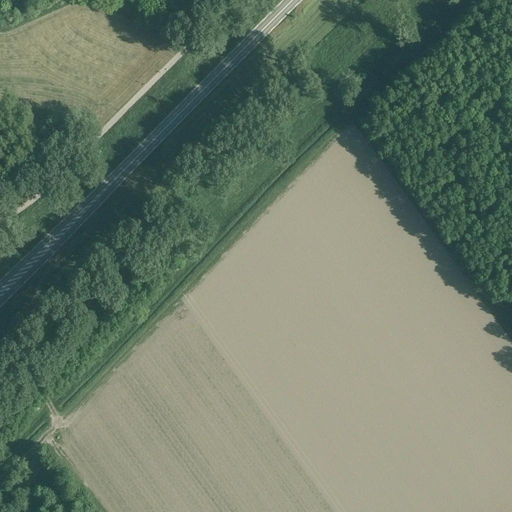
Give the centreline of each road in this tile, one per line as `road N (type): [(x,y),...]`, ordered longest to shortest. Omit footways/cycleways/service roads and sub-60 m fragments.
road 1 (track): [(485,0),(354,125),(511,339)]
road 2 (secondary): [(0,296),(295,0)]
